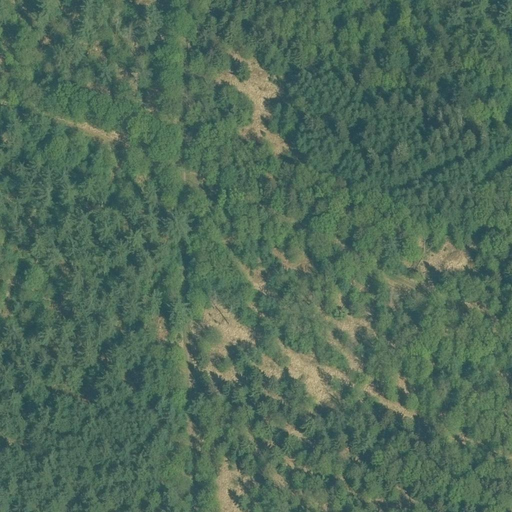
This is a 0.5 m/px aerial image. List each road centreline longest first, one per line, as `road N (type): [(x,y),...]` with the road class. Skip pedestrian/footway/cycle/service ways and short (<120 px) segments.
road 1 (track): [(511,327),(151,157),(0,101)]
road 2 (track): [(194,0),(182,176),(198,511)]
